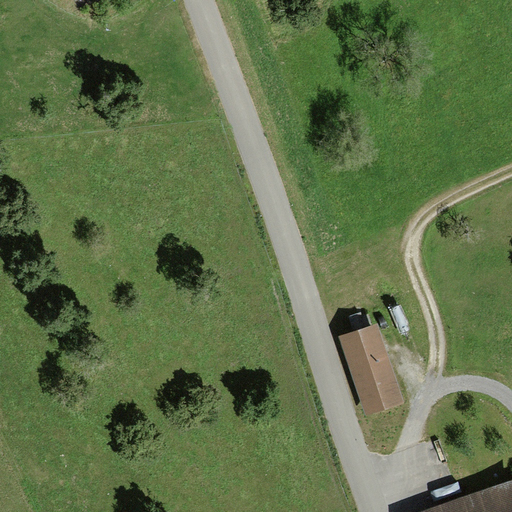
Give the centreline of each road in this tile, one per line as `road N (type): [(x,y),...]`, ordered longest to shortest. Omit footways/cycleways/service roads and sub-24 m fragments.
road 1 (tertiary): [(198,0),(378,511)]
road 2 (track): [(409,261),(420,220),(511,169)]
